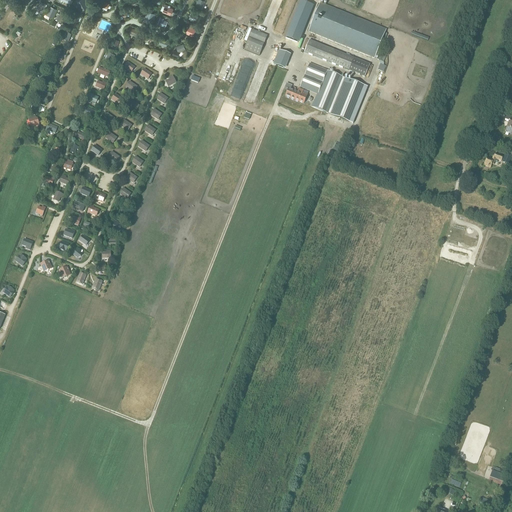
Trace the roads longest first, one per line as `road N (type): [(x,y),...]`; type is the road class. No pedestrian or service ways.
road 1 (track): [(179,511),(331,121),(273,109),(314,3)]
road 2 (track): [(379,511),(482,231),(453,220),(454,205)]
road 3 (track): [(273,109),(148,426)]
road 4 (unknown): [(267,42),(369,81),(371,61),(303,30)]
road 5 (track): [(148,426),(0,370)]
road 6 (residential): [(461,171),(511,35)]
road 7 (track): [(331,121),(461,171)]
